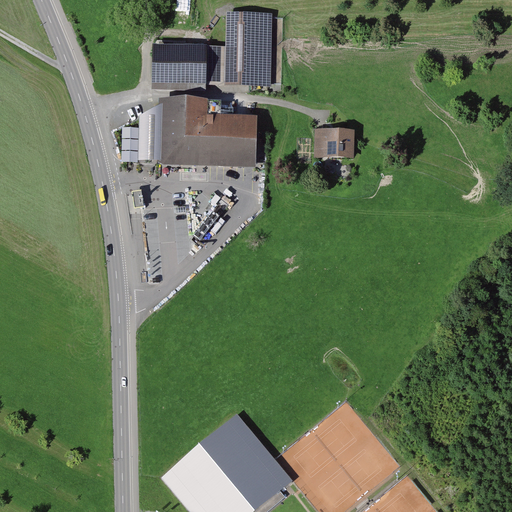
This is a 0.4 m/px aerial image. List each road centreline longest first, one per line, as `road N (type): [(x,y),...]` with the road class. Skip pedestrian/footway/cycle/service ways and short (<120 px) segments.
road 1 (tertiary): [(41,0),(86,116),(116,267),(123,511)]
road 2 (track): [(315,113),(217,96),(170,97),(86,116)]
